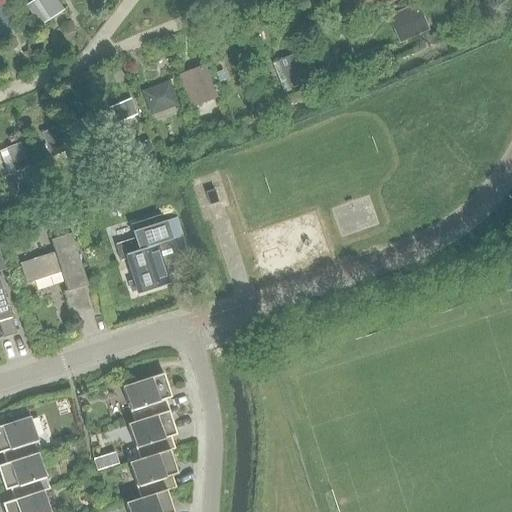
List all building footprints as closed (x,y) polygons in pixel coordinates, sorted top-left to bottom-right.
[(4,0),(0,0),(0,34),(15,28),(4,0)] [(37,0),(35,0),(26,6),(38,26),(63,10),(56,0),(45,0),(40,3),(37,0)] [(364,0),(368,11),(397,0),(364,0)] [(416,4),(397,12),(409,39),(417,36),(428,31),(416,4)] [(234,54),(221,60),(232,86),(245,81),(234,54)] [(278,62),(274,64),(285,92),(306,83),(294,55),(278,62)] [(202,66),(183,74),(196,106),(215,99),(202,66)] [(168,84),(144,93),(152,113),(175,104),(168,84)] [(131,100),(109,109),(115,124),(137,115),(131,100)] [(87,118),(68,126),(77,150),(96,142),(87,118)] [(56,129),(42,134),(51,157),(65,151),(56,129)] [(149,141),(141,144),(146,155),(154,152),(149,141)] [(19,144),(6,149),(15,172),(28,167),(19,144)] [(15,182),(8,185),(11,194),(19,191),(15,182)] [(205,193),(210,206),(218,203),(214,191),(205,193)] [(141,222),(143,229),(132,232),(135,239),(115,245),(120,261),(127,259),(138,295),(170,285),(158,248),(170,244),(170,241),(182,237),(176,218),(164,222),(161,216),(141,222)] [(87,286),(70,234),(50,241),(54,253),(19,265),(25,285),(61,274),(66,291),(63,293),(70,317),(89,311),(82,288),(87,286)] [(16,335),(0,283),(0,327),(4,339),(16,335)] [(122,387),(133,423),(127,425),(169,412),(165,400),(171,398),(163,374),(122,387)] [(21,414),(19,408),(10,411),(12,417),(21,414)] [(176,435),(168,413),(169,412),(127,425),(138,460),(128,464),(175,449),(171,437),(176,435)] [(0,453),(2,453),(5,464),(0,465),(0,466),(41,453),(30,417),(0,426),(0,453)] [(177,474),(170,451),(175,450),(175,449),(128,464),(140,499),(125,504),(176,488),(172,476),(177,474)] [(49,490),(38,455),(41,454),(41,453),(0,466),(0,477),(4,491),(10,489),(13,501),(2,504),(2,505),(49,490)] [(125,504),(127,511),(173,511),(166,492),(176,489),(176,488),(125,504)] [(49,511),(43,492),(50,490),(49,490),(2,505),(4,511),(49,511)]
